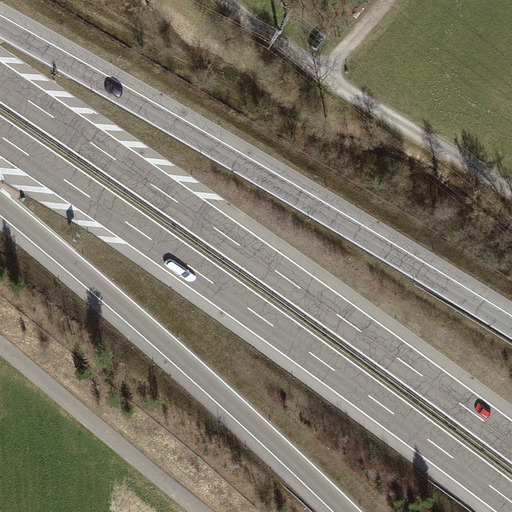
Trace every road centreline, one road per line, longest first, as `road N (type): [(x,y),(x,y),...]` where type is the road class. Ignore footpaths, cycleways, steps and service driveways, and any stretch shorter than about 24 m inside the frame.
road 1 (motorway): [(511,441),(0,75)]
road 2 (motorway): [(0,138),(511,503)]
road 3 (motorway): [(511,329),(0,24)]
road 4 (motorway): [(0,205),(338,511)]
road 5 (track): [(228,0),(331,78),(511,190)]
road 6 (track): [(0,347),(200,511)]
